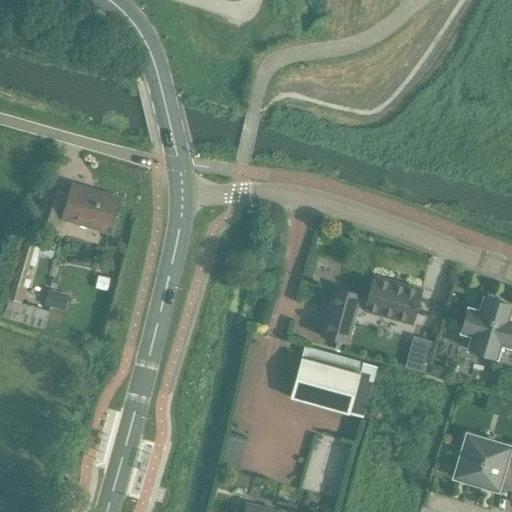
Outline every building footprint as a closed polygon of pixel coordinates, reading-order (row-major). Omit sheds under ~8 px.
[(109,227),(118,198),(70,183),(67,193),(56,190),(46,222),(63,227),(66,214),(109,227)] [(32,246),(43,249),(53,252),(55,243),(26,234),(3,316),(44,328),(49,312),(21,304),(26,288),(23,287),(29,266),(26,266),(32,246)] [(373,277),(366,301),(358,299),(356,307),(412,323),(421,291),(373,277)] [(321,336),(341,342),(346,343),(356,307),(358,299),(360,295),(335,288),(321,336)] [(467,310),(461,331),(474,335),(470,350),(495,357),(499,342),(511,345),(511,322),(505,321),(510,305),(485,298),(480,314),(467,310)] [(359,374),(301,358),(290,398),(348,414),(359,374)] [(428,362),(425,374),(441,379),(443,371),(440,366),(428,362)] [(484,441),(485,439),(483,438),(482,440),(468,436),(463,450),(462,450),(461,452),(463,453),(461,460),(459,459),(458,461),(460,462),(456,476),(470,481),(469,482),(471,483),(472,481),(479,483),(479,485),(481,486),(481,484),(496,488),(496,487),(511,491),(511,460),(505,458),(508,448),(494,443),(494,442),(492,441),(492,443),(484,441)] [(280,511),(249,503),(246,511),(280,511)]
